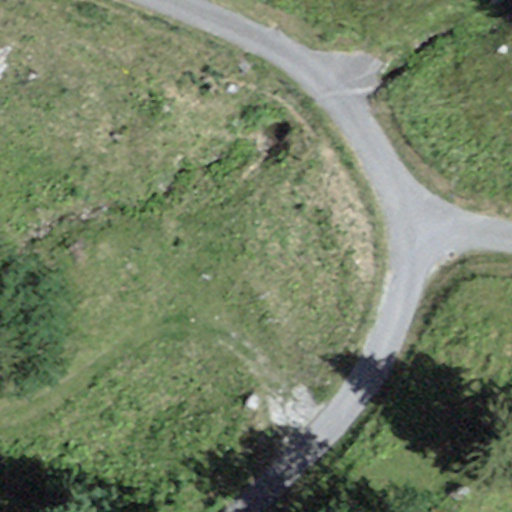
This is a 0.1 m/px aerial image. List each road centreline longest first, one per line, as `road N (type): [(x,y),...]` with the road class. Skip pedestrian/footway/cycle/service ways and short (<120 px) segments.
road 1 (track): [(0,417),(42,409),(118,350),(167,331),(229,340),(315,441)]
road 2 (unclassified): [(163,0),(229,25),(322,82),(390,178),(413,234)]
road 3 (unclassified): [(245,511),(356,391),(383,343),(413,234)]
